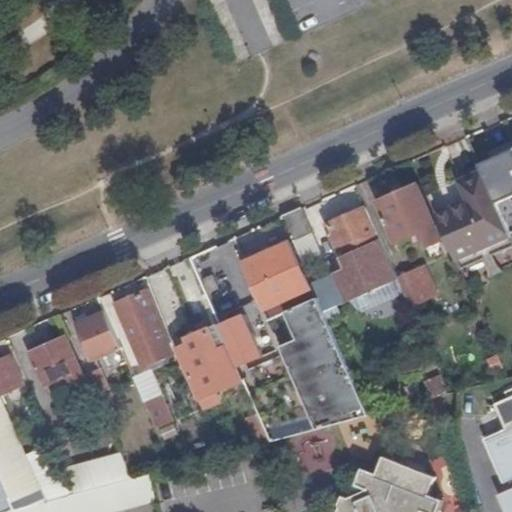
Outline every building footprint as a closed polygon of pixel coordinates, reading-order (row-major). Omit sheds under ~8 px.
[(225,0),(220,0),(209,7),(224,32),(240,22),(225,0)] [(511,155),(482,169),(484,174),(498,206),(511,200),(511,155)] [(511,239),(507,227),(498,206),(484,174),(461,185),(469,204),(438,218),(462,273),(511,250),(511,239)] [(438,227),(421,188),(381,207),(398,245),(422,235),(429,250),(444,244),(437,229),(438,227)] [(383,244),(369,210),(328,229),(347,274),(337,279),(349,306),(400,283),(395,270),(392,262),(376,269),(368,250),(383,244)] [(314,238),(303,213),(284,221),(305,269),(323,261),(314,240),(314,238)] [(284,350),(320,432),(371,418),(365,404),(352,376),(320,302),(317,303),(293,247),(247,267),(272,324),(289,317),(301,343),(284,350)] [(427,270),(400,283),(412,310),(439,298),(427,270)] [(330,274),(313,281),(327,310),(344,302),(330,274)] [(175,358),(149,297),(130,306),(120,310),(146,371),(175,358)] [(117,304),(120,310),(130,306),(127,300),(117,304)] [(122,352),(107,317),(79,329),(95,364),(122,352)] [(247,319),(223,330),(246,383),(271,371),(247,319)] [(223,330),(222,329),(191,342),(194,348),(182,353),(207,411),(222,404),(219,395),(246,383),(223,330)] [(82,375),(67,340),(31,356),(46,391),(82,375)] [(194,348),(191,342),(179,347),(182,353),(194,348)] [(0,400),(26,389),(14,362),(0,368),(0,478),(14,511),(22,511),(45,506),(28,466),(0,401),(0,400)] [(113,397),(103,375),(90,381),(100,403),(113,397)] [(433,402),(451,397),(443,379),(428,385),(433,402)] [(365,404),(371,418),(408,409),(422,405),(417,390),(365,404)] [(147,408),(159,435),(175,428),(164,401),(147,408)] [(511,401),(494,410),(505,435),(483,445),(502,489),(511,484),(511,401)] [(257,412),(244,419),(258,444),(270,437),(257,412)] [(123,457),(66,472),(77,497),(134,482),(123,457)] [(51,460),(28,466),(45,506),(68,500),(51,460)] [(438,482),(387,461),(380,478),(367,472),(360,489),(374,494),(376,499),(360,505),(346,500),(341,511),(442,511),(446,504),(431,498),(438,482)] [(22,511),(127,511),(158,504),(153,477),(134,482),(77,497),(68,500),(45,506),(22,511)] [(0,511),(14,511),(0,478),(0,511)] [(505,511),(511,511),(511,494),(500,500),(505,511)]
